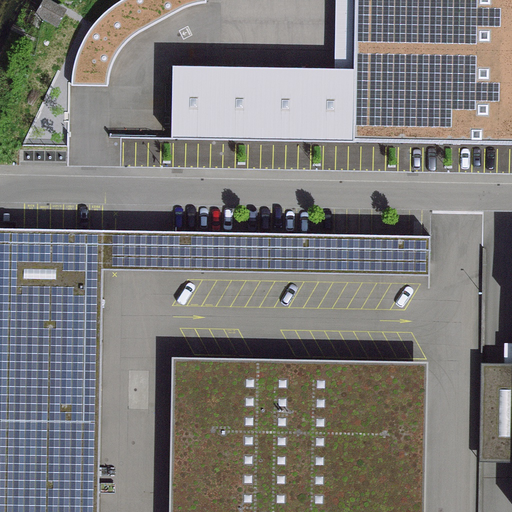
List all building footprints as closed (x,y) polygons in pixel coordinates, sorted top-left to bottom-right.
[(511,0),(336,0),(335,69),(173,65),(171,140),(511,146),(511,0)] [(60,14),(43,6),(37,18),(55,26),(60,14)] [(98,511),(103,270),(103,231),(0,228),(0,511),(98,511)] [(103,270),(430,275),(431,236),(103,231),(103,270)] [(241,361),(241,371),(181,370),(178,511),(400,511),(403,374),(302,372),(303,362),(241,361)]
